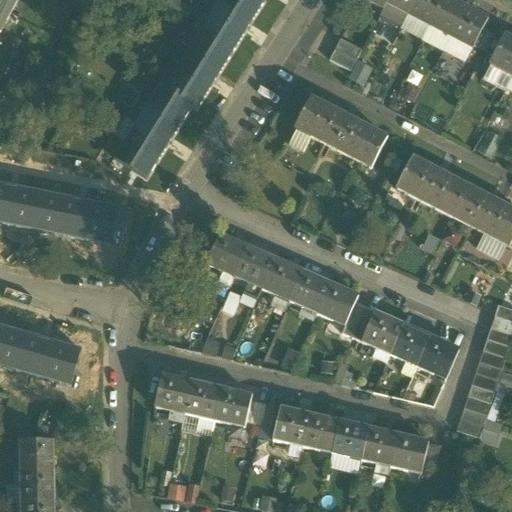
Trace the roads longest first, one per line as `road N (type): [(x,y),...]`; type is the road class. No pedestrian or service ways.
road 1 (residential): [(120,353),(441,419),(480,322),(185,195)]
road 2 (residential): [(185,195),(312,0)]
road 3 (residential): [(121,511),(120,353)]
road 4 (residential): [(119,310),(185,195)]
road 5 (residential): [(119,310),(0,280)]
